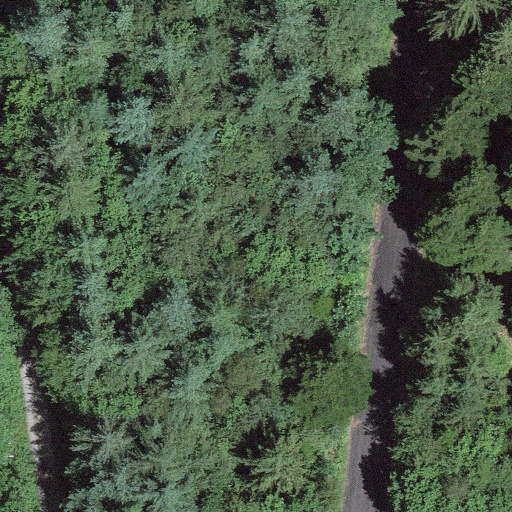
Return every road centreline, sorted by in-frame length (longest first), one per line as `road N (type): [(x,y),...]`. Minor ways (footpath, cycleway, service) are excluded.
road 1 (unclassified): [(358,511),(408,0)]
road 2 (track): [(55,511),(0,123)]
